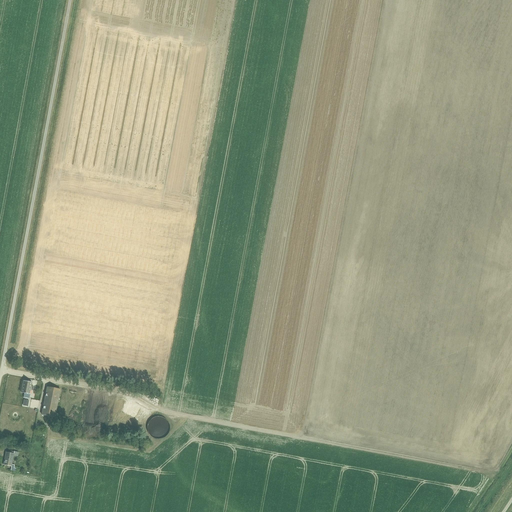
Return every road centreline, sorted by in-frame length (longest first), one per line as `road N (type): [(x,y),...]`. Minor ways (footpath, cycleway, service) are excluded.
road 1 (track): [(484,471),(158,410),(98,388)]
road 2 (unclassified): [(0,377),(69,0)]
